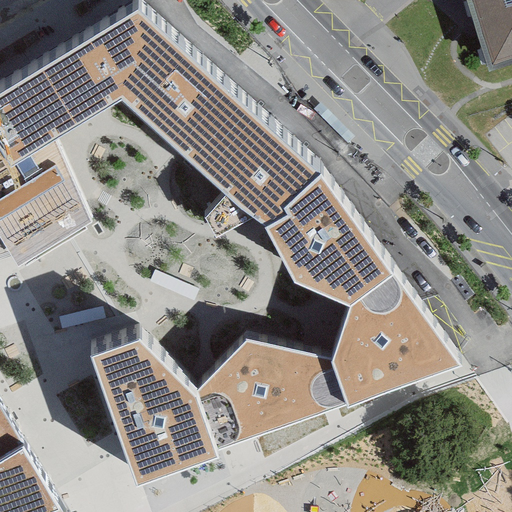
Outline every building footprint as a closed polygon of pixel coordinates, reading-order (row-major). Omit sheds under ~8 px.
[(511,0),(473,0),(497,80),(511,75),(511,0)] [(198,54),(139,1),(115,15),(68,42),(0,80),(0,219),(20,254),(94,209),(59,128),(124,85),(233,184),(208,209),(222,232),(265,213),(321,164),(278,126),(198,54)] [(334,347),(346,396),(464,354),(401,270),(321,164),(265,213),(297,268),(351,293),(334,347)] [(142,328),(92,346),(136,462),(140,471),(217,443),(346,396),(334,347),(250,329),(200,381),(142,328)] [(0,511),(62,511),(67,510),(56,490),(0,395),(0,511)]
